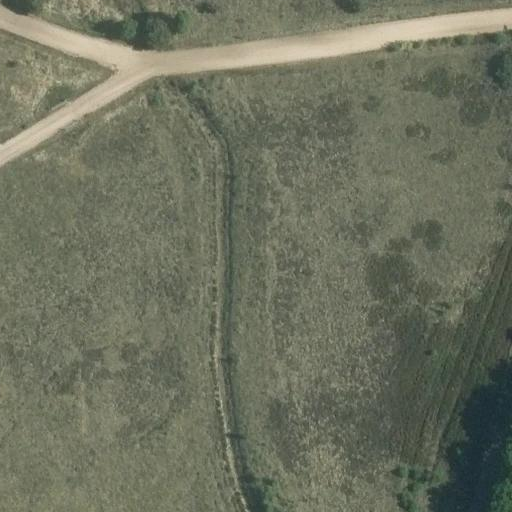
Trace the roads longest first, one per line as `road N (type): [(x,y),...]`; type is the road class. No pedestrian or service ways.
road 1 (track): [(511,19),(325,52),(202,63),(117,56),(0,18)]
road 2 (track): [(150,62),(0,157)]
